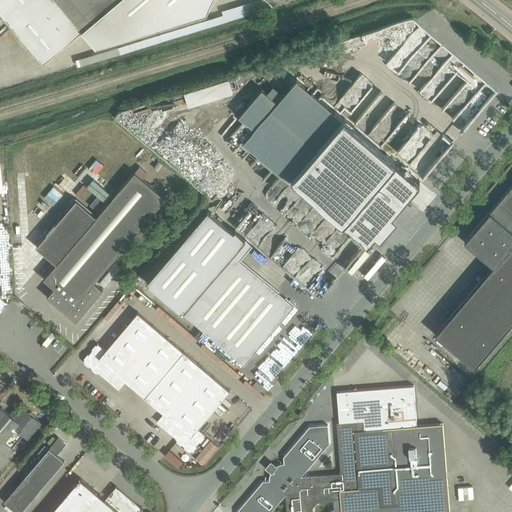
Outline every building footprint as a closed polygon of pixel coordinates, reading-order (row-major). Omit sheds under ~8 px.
[(0,0),(0,10),(44,62),(82,30),(96,46),(207,13),(212,0),(0,0)] [(466,126),(497,87),(431,36),(419,39),(412,17),(331,39),(337,62),(347,69),(371,63),(375,80),(384,77),(387,73),(386,69),(388,65),(424,93),(443,69),(467,87),(447,112),(466,126)] [(227,74),(183,88),(184,90),(187,102),(232,88),(228,76),(227,74)] [(295,79),(274,104),(290,118),(286,123),(316,149),(306,160),(291,178),(368,243),(378,231),(380,233),(393,218),(391,216),(405,199),(419,182),(420,181),(339,114),(338,114),(295,79)] [(258,92),(238,115),(254,129),(243,142),(289,180),(291,178),(306,160),(316,149),(286,123),(290,118),(274,104),(269,100),(258,92)] [(70,207),(37,246),(57,262),(50,270),(44,278),(59,291),(52,300),(76,321),(83,313),(97,296),(103,289),(95,282),(166,198),(135,171),(107,204),(98,196),(90,205),(100,213),(97,215),(78,198),(70,207)] [(511,321),(511,184),(464,241),(493,265),(435,333),(474,366),(511,321)] [(235,230),(234,232),(208,210),(147,281),(183,311),(183,312),(244,364),(272,330),(274,331),(288,315),(287,314),(294,305),(240,259),(253,244),(235,230)] [(318,218),(309,230),(314,234),(316,232),(321,236),(319,239),(332,249),(338,242),(336,240),(339,237),(336,234),(333,238),(329,235),(330,234),(325,230),(328,226),(318,218)] [(145,396),(184,351),(138,312),(105,350),(98,344),(84,360),(99,373),(101,370),(105,373),(104,375),(119,387),(125,380),(145,396)] [(230,390),(222,383),(184,351),(145,396),(165,413),(158,421),(173,434),(174,432),(178,435),(176,438),(191,451),(205,434),(198,428),(230,390)] [(339,422),(343,473),(338,473),(301,476),(329,443),(328,424),(309,426),(283,456),(284,463),(275,466),(271,470),(270,480),(263,480),(237,511),(270,511),(285,494),(286,511),(449,511),(443,423),(417,425),(414,385),(337,391),(339,422)] [(30,412),(23,406),(14,417),(2,407),(0,408),(0,470),(17,451),(5,441),(16,427),(28,437),(41,422),(34,416),(35,415),(31,411),(30,412)] [(9,511),(16,511),(17,511),(20,511),(64,460),(57,454),(66,443),(58,437),(4,501),(8,504),(5,508),(9,511)] [(138,511),(142,508),(116,486),(105,499),(80,477),(50,511),(138,511)] [(457,486),(457,499),(474,499),(474,486),(457,486)]
